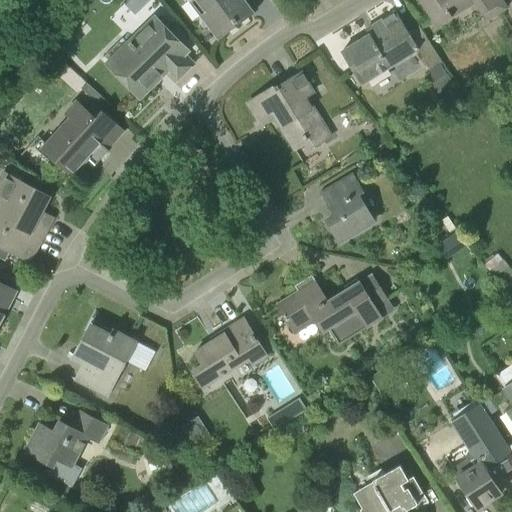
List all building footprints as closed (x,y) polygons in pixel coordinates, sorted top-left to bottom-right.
[(222,38),(251,15),(239,0),(188,0),(212,30),(214,28),(222,38)] [(506,9),(501,0),(420,0),(437,26),(476,2),(487,20),(506,9)] [(404,30),(391,9),(374,20),(381,31),(369,38),(366,32),(337,50),(348,68),(353,65),(362,80),(413,48),(426,68),(437,61),(414,24),(404,30)] [(176,80),(192,65),(182,55),(185,52),(155,20),(129,45),(134,50),(115,67),(129,82),(127,83),(140,96),(167,70),(176,80)] [(64,57),(72,49),(64,40),(55,48),(64,57)] [(314,92),(302,73),(279,88),(278,85),(248,103),(259,121),(272,113),(291,144),(303,136),(308,143),(309,142),(312,147),(331,135),(313,106),(311,107),(305,98),(314,92)] [(462,93),(447,73),(431,84),(445,105),(462,93)] [(87,83),(81,90),(96,103),(102,96),(87,83)] [(95,119),(76,102),(66,114),(70,118),(42,148),(72,176),(100,146),(106,151),(124,132),(102,112),(95,119)] [(388,140),(379,129),(365,140),(374,152),(388,140)] [(41,241),(53,218),(41,212),(50,197),(5,174),(0,183),(0,199),(6,203),(0,213),(0,244),(19,255),(30,235),(41,241)] [(374,221),(358,194),(362,192),(353,176),(323,194),(332,210),(335,208),(338,214),(327,221),(339,242),(374,221)] [(447,236),(458,253),(467,247),(456,230),(447,236)] [(506,291),(511,286),(511,271),(498,253),(485,264),(506,291)] [(388,302),(371,274),(328,301),(312,275),(295,286),(299,291),(278,304),(293,329),(313,317),(323,332),(328,329),(338,346),(382,319),(376,309),(388,302)] [(0,318),(15,291),(0,282),(0,318)] [(266,356),(244,319),(222,332),(224,336),(213,343),(212,342),(195,352),(203,364),(193,370),(203,387),(249,359),(253,364),(266,356)] [(113,335),(92,324),(74,360),(84,366),(76,380),(107,396),(126,361),(143,370),(153,350),(115,330),(113,335)] [(511,363),(496,374),(511,398),(511,363)] [(281,408),(288,420),(306,410),(299,398),(281,408)] [(511,457),(511,456),(478,407),(454,423),(473,451),(466,455),(468,459),(452,470),(468,494),(466,499),(471,506),(476,506),(478,509),(501,494),(495,484),(500,481),(497,477),(511,466),(511,457)] [(100,442),(108,427),(82,413),(74,428),(60,421),(54,432),(40,425),(26,451),(55,466),(59,459),(73,467),(89,437),(100,442)] [(163,420),(154,433),(167,441),(176,428),(163,420)] [(190,445),(199,439),(188,422),(179,428),(190,445)] [(361,511),(406,511),(418,504),(405,482),(408,480),(400,466),(370,483),(354,493),(363,507),(360,509),(361,511)] [(232,488),(237,499),(249,493),(243,482),(232,488)]
